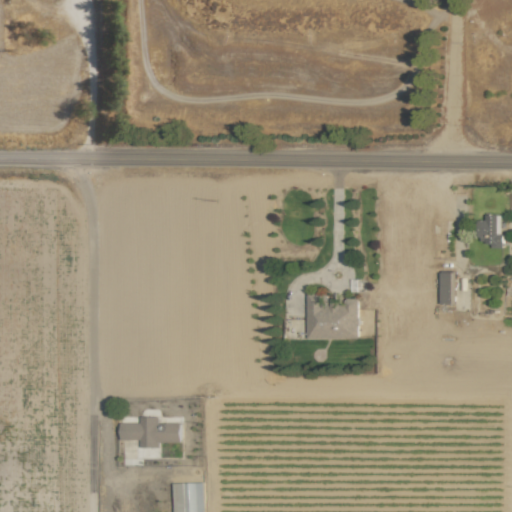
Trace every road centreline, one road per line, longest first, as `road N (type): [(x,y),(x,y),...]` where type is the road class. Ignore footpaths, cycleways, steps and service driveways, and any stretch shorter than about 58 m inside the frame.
road 1 (tertiary): [(0,157),(511,161)]
road 2 (track): [(451,161),(455,0)]
